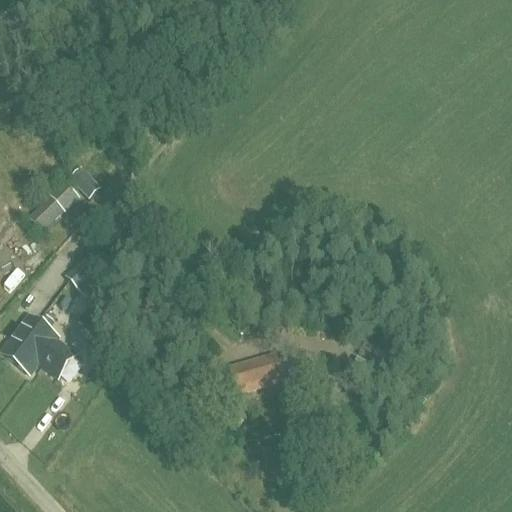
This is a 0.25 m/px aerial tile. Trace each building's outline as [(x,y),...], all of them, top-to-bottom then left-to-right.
[(82,170),(69,182),(89,202),(103,191),(82,170)] [(48,197),(50,199),(28,220),(43,236),(65,214),(67,217),(81,202),(64,184),(48,197)] [(85,230),(69,244),(75,251),(91,237),(85,230)] [(101,274),(88,259),(82,265),(66,279),(79,294),(101,274)] [(49,315),(44,323),(50,328),(56,320),(49,315)] [(29,320),(2,357),(30,378),(39,366),(59,381),(75,359),(55,344),(57,341),(29,320)] [(387,356),(364,345),(359,356),(381,367),(387,356)] [(236,398),(289,383),(282,358),(229,372),(236,398)] [(332,387),(375,409),(376,406),(382,392),(390,376),(358,361),(353,371),(343,366),(332,387)]
